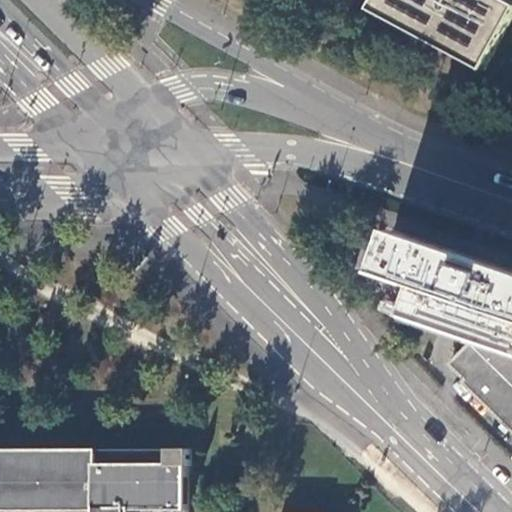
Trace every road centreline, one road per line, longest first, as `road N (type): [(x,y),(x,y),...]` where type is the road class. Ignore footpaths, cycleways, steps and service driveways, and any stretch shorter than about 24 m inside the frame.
road 1 (primary): [(103,165),(463,511)]
road 2 (primary): [(413,427),(182,198),(103,165)]
road 3 (primary): [(413,427),(307,279),(190,159)]
road 4 (secondary): [(190,159),(303,153),(511,219)]
road 5 (secondary): [(348,115),(136,0)]
road 6 (secondary): [(348,115),(195,80),(146,110)]
road 7 (primary): [(0,9),(127,132)]
road 8 (secondary): [(511,176),(348,115)]
road 9 (primary): [(146,110),(42,0)]
road 10 (primary): [(0,58),(103,165)]
road 11 (primary): [(502,511),(413,427)]
